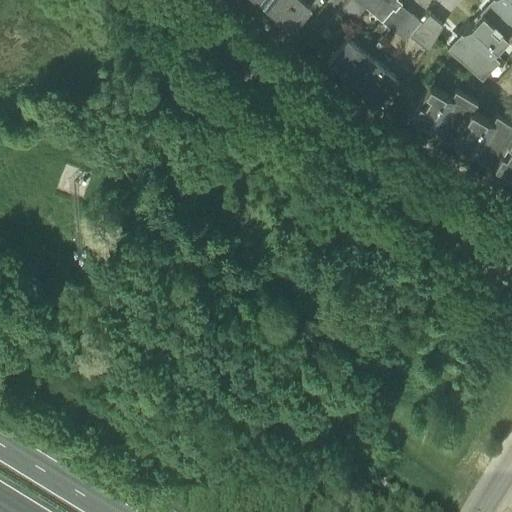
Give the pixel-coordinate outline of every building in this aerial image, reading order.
[(311,5),(305,0),(272,0),(267,7),(292,28),(311,5)] [(346,0),(342,6),(355,17),(365,5),(382,19),(393,7),(395,9),(400,3),(396,0),(346,0)] [(511,0),(488,0),(483,6),(481,5),(479,7),(481,9),(506,33),(511,37),(511,0)] [(393,7),(382,19),(395,31),(411,12),(400,3),(395,9),(393,7)] [(449,40),(446,43),(481,75),(499,55),(492,49),(506,33),(481,9),(470,20),(468,19),(456,32),(458,34),(450,42),(449,40)] [(405,39),(409,34),(428,49),(443,23),(428,12),(421,20),(411,12),(395,31),(405,39)] [(331,33),(324,27),(320,33),(326,38),(331,33)] [(353,80),(373,57),(347,35),(328,58),(353,80)] [(398,78),(373,57),(353,80),(379,101),(398,78)] [(450,93),(429,81),(405,120),(407,121),(413,113),(426,121),(425,123),(440,132),(441,130),(451,136),(450,138),(453,140),(454,138),(472,107),(477,99),(455,85),(450,93)] [(491,119),(472,107),(454,138),(467,145),(465,148),(481,157),(482,155),(492,161),(490,163),(494,165),(495,163),(511,134),(511,120),(496,110),(491,119)] [(511,134),(495,163),(508,171),(506,173),(511,176),(511,134)]
